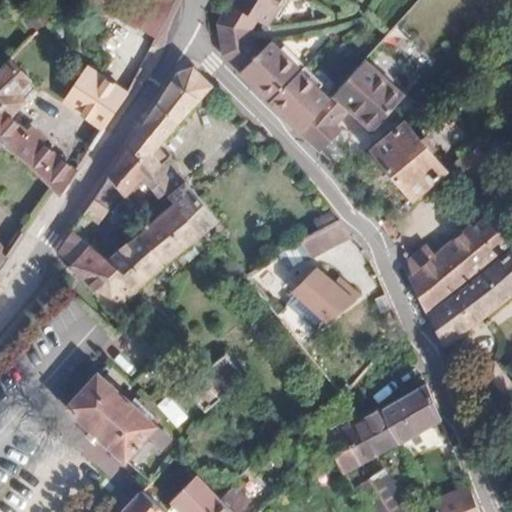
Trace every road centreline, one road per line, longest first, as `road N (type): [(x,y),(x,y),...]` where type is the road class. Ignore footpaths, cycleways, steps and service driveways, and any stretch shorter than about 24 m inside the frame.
road 1 (residential): [(491,511),(381,256),(307,163),(180,31)]
road 2 (residential): [(0,308),(38,266),(180,31)]
